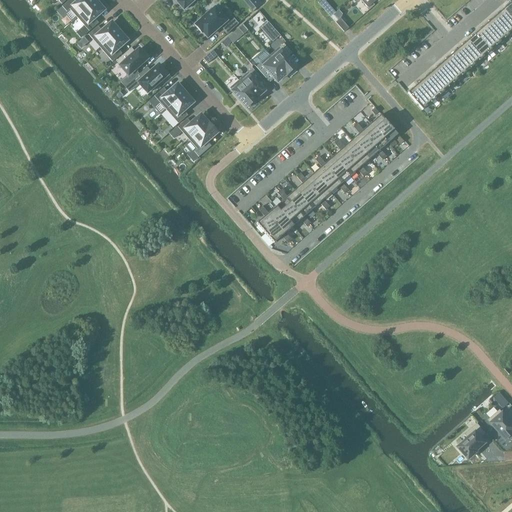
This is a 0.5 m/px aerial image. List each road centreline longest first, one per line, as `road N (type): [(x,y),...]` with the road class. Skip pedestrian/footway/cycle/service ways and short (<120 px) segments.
road 1 (residential): [(122,0),(249,142)]
road 2 (residential): [(411,0),(296,101)]
